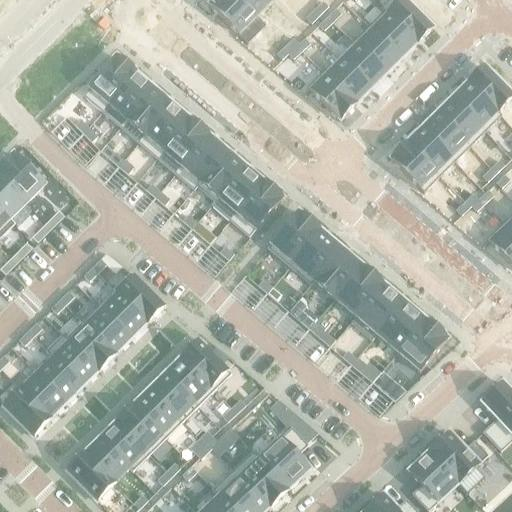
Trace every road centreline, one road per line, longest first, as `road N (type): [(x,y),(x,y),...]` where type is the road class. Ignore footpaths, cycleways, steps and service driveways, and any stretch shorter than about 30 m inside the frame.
road 1 (residential): [(133,31),(499,345)]
road 2 (residential): [(389,445),(120,213)]
road 3 (residential): [(345,166),(158,7)]
road 4 (residential): [(511,310),(345,166)]
road 5 (residential): [(497,12),(345,166)]
road 6 (residential): [(0,333),(120,213)]
road 7 (residential): [(120,213),(0,95)]
road 8 (residential): [(499,345),(389,445)]
